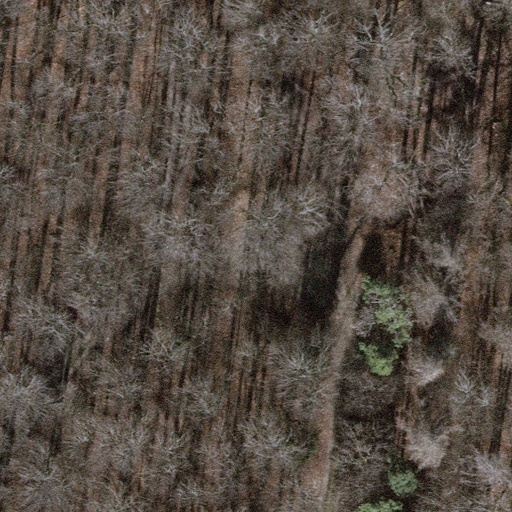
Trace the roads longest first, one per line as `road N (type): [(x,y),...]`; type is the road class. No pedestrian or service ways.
road 1 (track): [(234,0),(324,170),(349,403),(329,511)]
road 2 (track): [(0,460),(103,317),(178,265),(240,251),(335,255)]
road 3 (track): [(103,317),(182,168),(191,81),(183,0)]
road 4 (track): [(324,170),(511,55)]
